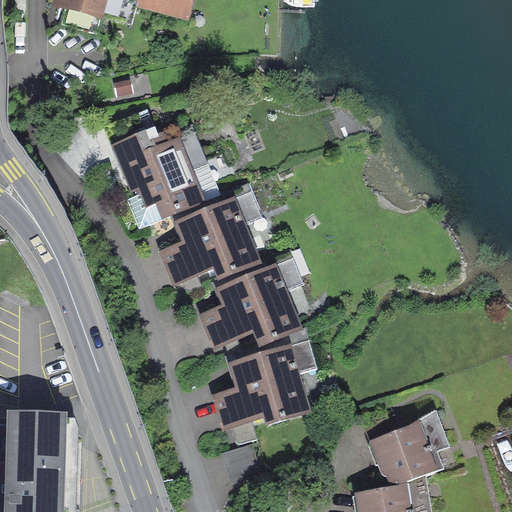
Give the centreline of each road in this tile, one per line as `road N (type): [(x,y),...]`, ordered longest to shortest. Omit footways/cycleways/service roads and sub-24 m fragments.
road 1 (residential): [(39,0),(39,128),(125,263),(207,511)]
road 2 (primary): [(37,225),(62,272),(148,511)]
